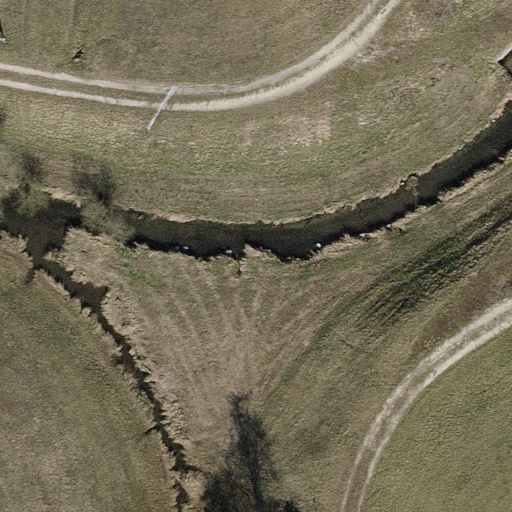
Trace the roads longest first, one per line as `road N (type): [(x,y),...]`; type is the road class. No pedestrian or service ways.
road 1 (track): [(0,75),(173,106),(283,92),(387,0)]
road 2 (track): [(511,319),(447,355),(375,438),(352,511)]
